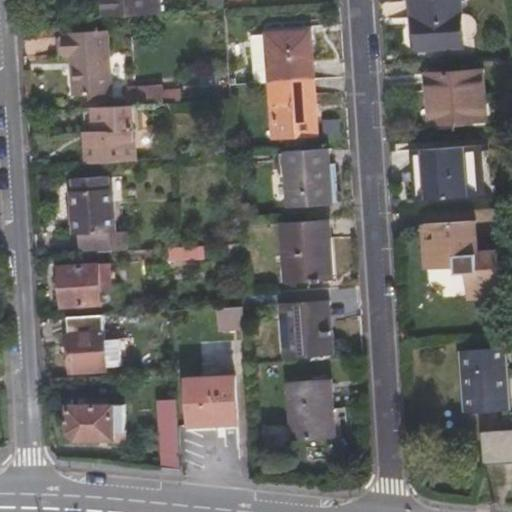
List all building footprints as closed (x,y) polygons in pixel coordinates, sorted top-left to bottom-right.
[(135,15),(135,17),(154,16),(153,0),(100,0),(101,15),(135,15)] [(420,22),(423,51),(469,48),(463,0),(435,0),(413,1),(415,22),(420,22)] [(225,13),(224,2),(215,2),(215,13),(225,13)] [(69,59),(73,97),(109,95),(105,32),(68,34),(69,38),(62,39),(64,59),(69,59)] [(271,87),(314,84),(310,36),(251,41),(254,87),(271,87)] [(431,76),(435,126),(489,123),(486,71),(431,76)] [(317,143),(314,84),(271,87),(275,146),(317,143)] [(138,107),(180,104),(179,95),(165,95),(165,87),(128,90),(129,107),(138,107)] [(129,107),(93,110),(94,133),(94,141),(84,143),(85,167),(134,164),(132,132),(138,132),(138,107),(129,107)] [(94,141),(94,133),(84,133),(84,143),(94,141)] [(422,184),(424,201),(487,197),(483,148),(425,151),(428,183),(422,184)] [(337,209),(332,151),(287,155),(292,212),(337,209)] [(76,235),(82,235),(114,233),(112,190),(109,191),(108,178),(78,180),(78,196),(74,196),(76,235)] [(427,227),(429,251),(438,252),(439,269),(460,269),(461,276),(472,276),(474,301),(507,299),(503,252),(486,253),(482,223),(427,227)] [(284,230),(288,286),(335,284),(331,227),(284,230)] [(82,235),(82,256),(129,254),(127,234),(114,233),(82,235)] [(228,262),(227,248),(216,249),(216,263),(228,262)] [(202,250),(164,252),(165,266),(202,264),(202,250)] [(438,252),(429,251),(430,270),(439,269),(438,252)] [(56,269),(58,307),(95,305),(92,267),(56,269)] [(335,293),(278,296),(280,311),(284,310),(289,360),(340,358),(338,334),(330,333),(329,306),(337,306),(335,293)] [(242,338),(241,309),(218,310),(219,339),(242,338)] [(101,317),(69,318),(72,379),(104,377),(101,317)] [(110,338),(112,364),(123,363),(122,337),(110,338)] [(463,371),(467,434),(507,431),(504,369),(463,371)] [(235,374),(188,376),(190,424),(237,422),(235,374)] [(340,440),(338,410),(335,382),(294,384),(297,441),(340,440)] [(165,470),(184,469),(182,401),(164,401),(165,470)] [(134,439),(135,407),(71,406),(70,431),(80,444),(123,446),(134,439)] [(353,410),(338,410),(340,440),(348,440),(347,419),(353,419),(353,410)] [(484,484),(511,482),(511,450),(483,452),(484,484)]
